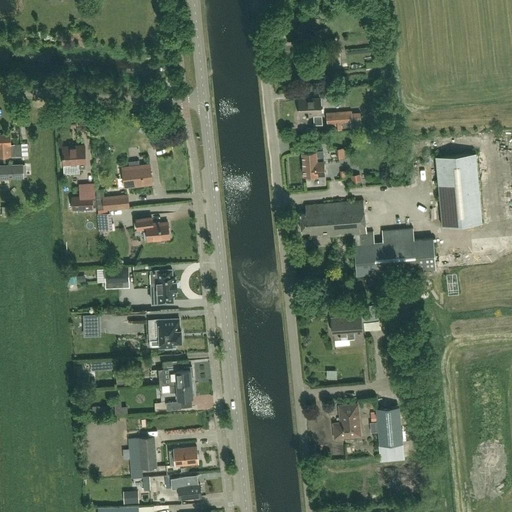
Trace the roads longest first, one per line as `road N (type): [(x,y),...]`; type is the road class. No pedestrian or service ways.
road 1 (unclassified): [(310,511),(257,0)]
road 2 (tertiary): [(246,511),(204,102)]
road 3 (unknown): [(278,201),(371,196),(445,238),(495,234)]
road 4 (unclassified): [(204,102),(0,90)]
